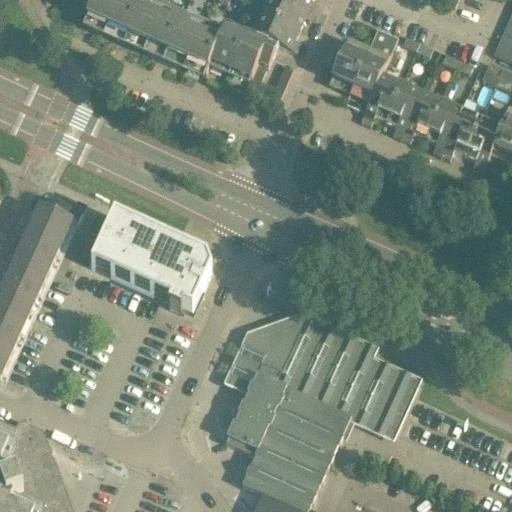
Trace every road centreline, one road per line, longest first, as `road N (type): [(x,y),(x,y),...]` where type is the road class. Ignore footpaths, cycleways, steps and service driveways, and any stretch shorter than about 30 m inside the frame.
road 1 (tertiary): [(262,214),(0,88)]
road 2 (tertiary): [(253,235),(511,360)]
road 3 (tertiary): [(0,115),(253,235)]
road 4 (tertiary): [(511,316),(262,214)]
road 5 (unclassified): [(165,440),(253,235)]
road 6 (residential): [(284,146),(120,74)]
road 7 (unclassified): [(0,404),(131,453),(146,454),(165,440)]
road 8 (residential): [(498,0),(481,39),(384,0)]
road 9 (residential): [(414,157),(298,107)]
